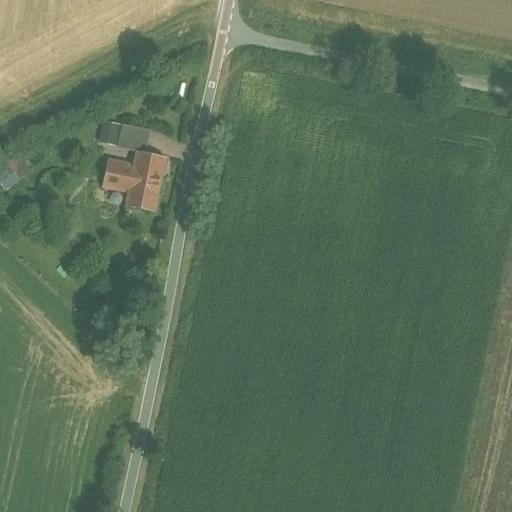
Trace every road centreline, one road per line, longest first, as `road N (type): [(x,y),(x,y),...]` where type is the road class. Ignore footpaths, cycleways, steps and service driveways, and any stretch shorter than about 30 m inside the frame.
road 1 (unclassified): [(122,511),(230,0)]
road 2 (track): [(511,82),(225,24)]
